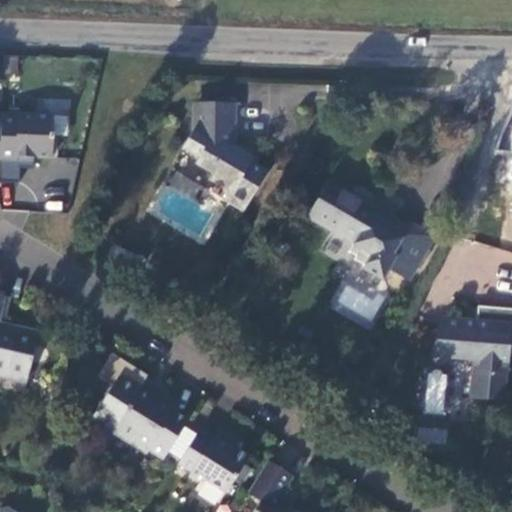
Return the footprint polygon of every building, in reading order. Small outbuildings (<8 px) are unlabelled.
[(249,164),(251,160),(233,151),(233,105),(197,105),(197,116),(191,116),(191,133),(181,149),(197,159),(194,165),(210,175),(207,181),(228,193),(223,201),(242,212),(265,173),(249,164)] [(3,113),(2,123),(1,162),(22,162),(22,156),(53,158),(55,115),(3,113)] [(392,213),(376,203),(373,208),(356,198),(354,202),(327,186),(307,218),(353,244),(348,252),(355,257),(353,260),(383,278),(388,269),(400,276),(407,265),(416,270),(434,239),(409,224),(407,227),(389,217),(392,213)] [(144,261),(112,246),(104,263),(136,278),(144,261)] [(409,282),(416,270),(407,265),(400,276),(409,282)] [(0,328),(0,321),(5,297),(0,296),(0,372),(29,379),(39,337),(0,328)] [(492,322),(493,308),(481,306),(480,321),(492,322)] [(492,322),(480,321),(429,317),(426,356),(469,359),(466,397),(504,400),(508,353),(511,353),(511,309),(493,308),(492,322)] [(0,372),(0,377),(28,384),(29,379),(0,372)] [(190,421),(175,411),(175,407),(174,403),(173,401),(171,399),(169,397),(167,395),(164,394),(162,394),(159,393),(156,393),(154,394),(151,396),(140,390),(116,428),(131,437),(136,445),(148,453),(150,449),(166,459),(190,421)] [(417,426),(415,441),(445,444),(447,429),(417,426)] [(238,441),(220,430),(215,439),(202,430),(181,464),(194,472),(192,475),(203,482),(209,481),(228,493),(250,457),(241,451),(238,441)] [(252,489),(265,497),(255,511),(298,511),(280,500),(295,477),(270,461),(252,489)]
